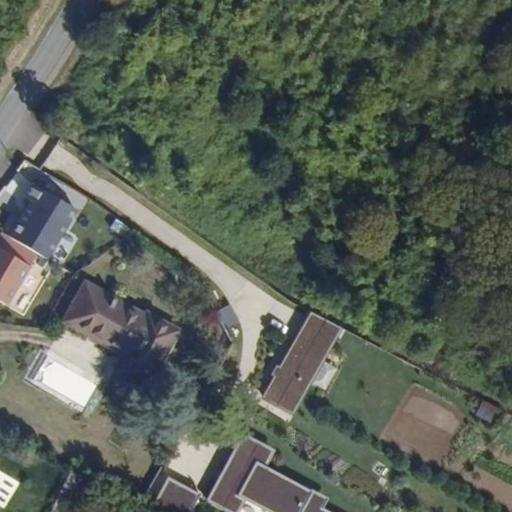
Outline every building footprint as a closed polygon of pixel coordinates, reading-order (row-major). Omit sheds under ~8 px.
[(76,225),(46,207),(25,242),(55,260),(76,225)] [(0,241),(0,247),(36,268),(42,257),(4,235),(0,241)] [(36,268),(0,247),(0,297),(15,306),(36,268)] [(141,313),(82,281),(61,321),(119,354),(112,366),(144,385),(174,330),(142,312),(141,313)] [(261,395),(293,413),(307,385),(338,326),(310,310),(261,395)] [(478,417),(496,424),(502,409),(483,402),(478,417)] [(228,511),(234,511),(243,496),(235,491),(253,457),(262,462),(269,448),(239,432),(203,499),(228,511)] [(295,511),(309,487),(281,472),(262,462),(253,457),(235,491),(243,496),(274,511),(295,511)] [(73,499),(85,477),(71,469),(59,492),(73,499)] [(155,511),(184,511),(195,493),(167,478),(150,509),(155,511)] [(325,496),(309,487),(295,511),(335,511),(321,504),(325,496)]
